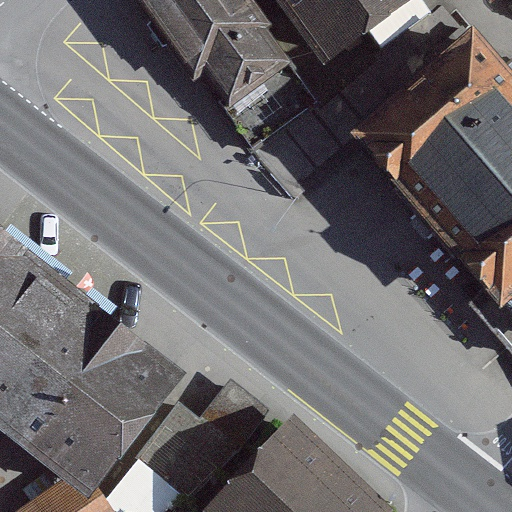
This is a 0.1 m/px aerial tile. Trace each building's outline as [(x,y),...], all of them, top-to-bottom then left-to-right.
[(252,11),(245,0),(132,0),(143,17),(191,87),(208,112),(234,149),(311,97),(286,60),(268,34),(252,11)] [(423,3),(420,0),(271,0),(326,74),(423,3)] [(511,69),(500,56),(471,23),(350,131),(378,163),(426,218),(445,238),(474,271),(502,303),(486,317),(511,346),(511,69)] [(0,234),(0,430),(76,492),(172,376),(131,341),(50,275),(0,234)] [(196,414),(178,400),(132,456),(175,491),(254,395),(229,374),(196,414)] [(331,454),(282,411),(191,511),(373,511),(383,501),(331,454)] [(76,511),(54,481),(12,511),(76,511)]
